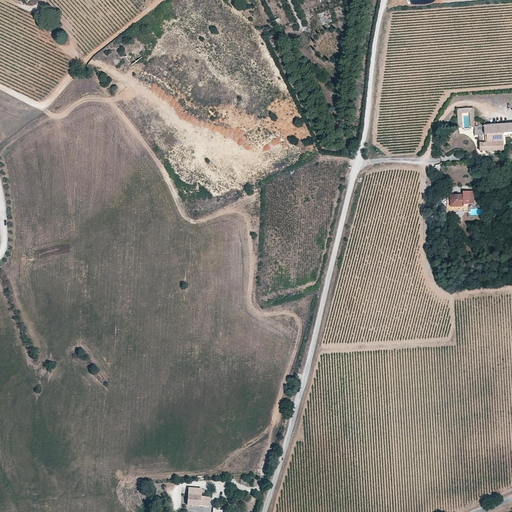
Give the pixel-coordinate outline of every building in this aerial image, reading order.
[(475,126),(474,119),(474,107),(457,108),(458,118),(455,119),(456,125),(456,127),(463,127),(462,113),(470,112),(471,127),(475,126),(474,126),(475,126)] [(485,125),(475,126),(474,126),(475,126),(475,135),(479,135),(479,139),(483,139),(483,142),(480,142),(480,151),(488,150),(494,150),(504,150),(504,133),(511,132),(511,136),(511,137),(511,149),(511,122),(485,125)] [(474,203),(473,191),(463,191),(463,194),(451,195),(451,206),(464,206),(464,204),(474,203)] [(188,488),(188,496),(201,497),(202,489),(188,488)] [(188,505),(200,506),(205,506),(206,497),(201,497),(188,496),(187,505),(188,505)]
